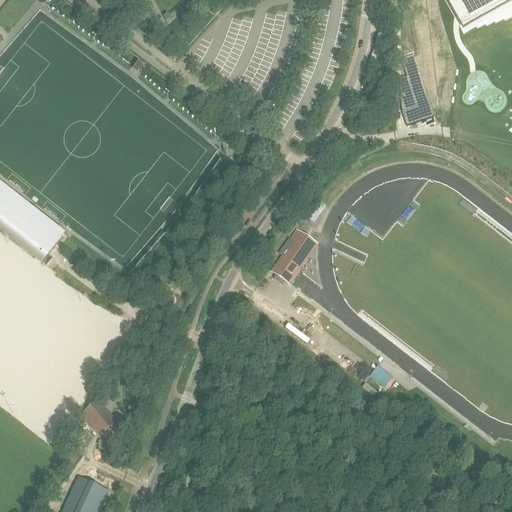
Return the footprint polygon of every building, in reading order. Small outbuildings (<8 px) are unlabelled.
[(0,0),(0,26),(20,0),(0,0)] [(455,0),(470,24),(511,0),(455,0)] [(136,8),(142,15),(139,18),(144,22),(147,19),(150,22),(155,18),(140,4),(136,8)] [(414,55),(402,58),(401,59),(406,77),(410,87),(400,90),(401,111),(406,127),(419,123),(434,118),(434,116),(414,55)] [(139,63),(135,68),(140,72),(144,66),(139,63)] [(0,230),(36,258),(35,259),(41,264),(42,263),(43,264),(57,245),(63,237),(31,212),(25,219),(18,214),(24,207),(0,187),(0,230)] [(320,203),(309,219),(314,223),(325,206),(320,203)] [(405,204),(399,212),(405,216),(411,207),(405,204)] [(365,234),(369,228),(359,221),(355,227),(365,234)] [(306,259),(304,257),(314,242),(297,230),(290,240),(289,239),(279,254),(283,257),(272,273),(288,284),(306,259)] [(378,366),(368,378),(404,407),(414,395),(378,366)] [(105,431),(116,422),(98,401),(87,410),(94,418),(89,422),(94,428),(99,424),(105,431)] [(79,479),(63,511),(99,511),(108,493),(79,479)]
